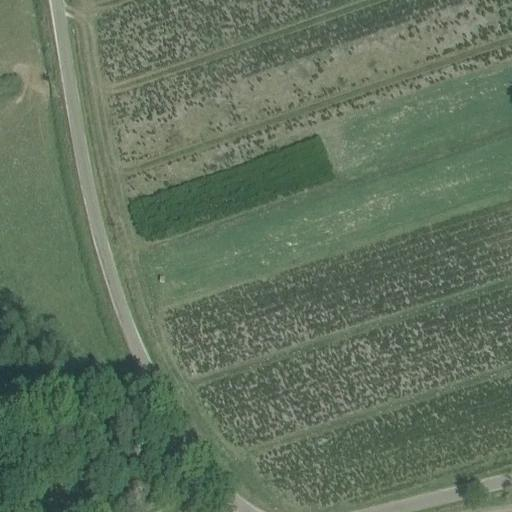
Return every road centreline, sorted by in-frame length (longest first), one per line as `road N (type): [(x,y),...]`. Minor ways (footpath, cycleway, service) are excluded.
road 1 (unclassified): [(248,511),(234,503),(130,331),(82,165),(56,0)]
road 2 (unclassified): [(511,483),(383,511)]
